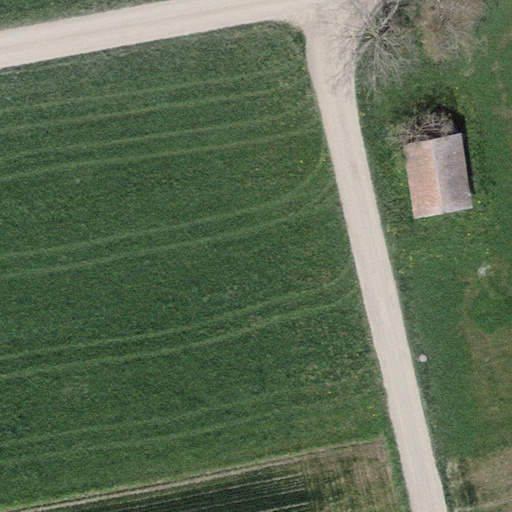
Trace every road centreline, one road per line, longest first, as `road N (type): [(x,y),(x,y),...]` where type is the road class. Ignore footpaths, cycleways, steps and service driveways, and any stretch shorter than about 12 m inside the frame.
road 1 (track): [(327,0),(431,511)]
road 2 (track): [(0,47),(264,0)]
